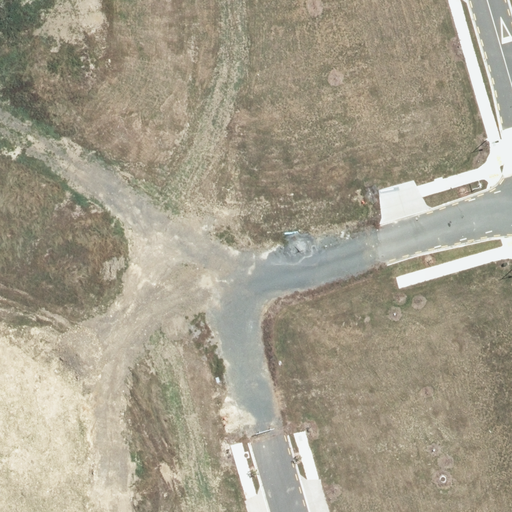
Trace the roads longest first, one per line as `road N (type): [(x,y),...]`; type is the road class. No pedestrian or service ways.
road 1 (residential): [(221,290),(511,208)]
road 2 (residential): [(221,290),(143,0)]
road 3 (residential): [(287,511),(221,290)]
road 4 (residential): [(0,353),(221,290)]
